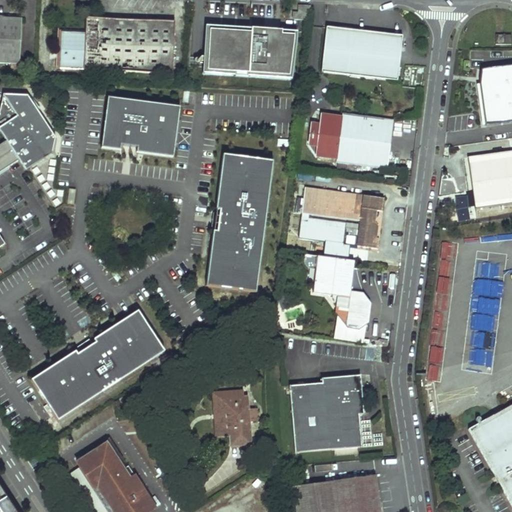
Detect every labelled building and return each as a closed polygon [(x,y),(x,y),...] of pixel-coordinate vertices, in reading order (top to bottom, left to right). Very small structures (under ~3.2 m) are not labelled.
[(310,6),(298,5),(298,13),(310,14),(310,6)] [(0,63),(20,64),(22,22),(18,19),(0,18),(0,63)] [(171,74),(173,22),(85,18),(85,31),(59,30),(58,69),(65,70),(76,70),(171,74)] [(267,32),(205,28),(202,75),(291,81),(296,42),(297,34),(279,32),(279,40),(266,39),(267,32)] [(402,37),(327,28),(321,72),(397,81),(402,37)] [(279,32),(267,32),(266,39),(279,40),(279,32)] [(511,36),(496,36),(495,45),(511,46),(511,36)] [(511,66),(481,70),(480,84),(485,126),(511,122),(511,66)] [(0,173),(19,161),(26,171),(53,154),(56,139),(29,96),(3,95),(0,114),(0,128),(8,141),(0,145),(0,247),(4,245),(0,238),(0,173)] [(179,108),(108,99),(102,149),(122,152),(122,147),(138,149),(137,154),(173,159),(179,108)] [(393,121),(342,114),(342,118),(323,115),(321,125),(312,124),(309,145),(319,146),(317,156),(337,158),(336,163),(386,170),(393,121)] [(511,151),(467,158),(475,211),(511,205),(511,151)] [(274,161),(223,154),(215,208),(219,209),(219,213),(213,212),(211,226),(217,227),(216,230),(213,230),(205,285),(256,292),(274,161)] [(69,189),(67,204),(74,205),(76,190),(69,189)] [(382,212),(384,199),(305,189),(298,239),(325,243),(323,258),(348,261),(350,246),(343,245),(345,232),(349,232),(348,236),(358,237),(356,247),(377,249),(378,240),(376,240),(377,227),(374,223),(375,219),(376,220),(380,216),(376,212),(382,212)] [(354,262),(348,261),(323,258),(317,257),(312,294),(324,296),(335,308),(335,312),(347,328),(358,330),(368,323),(371,301),(356,299),(350,292),(353,269),(354,262)] [(364,294),(357,270),(353,269),(350,292),(356,299),(371,301),(363,294),(364,294)] [(395,289),(396,273),(381,272),(380,288),(395,289)] [(31,381),(57,421),(164,351),(138,311),(93,340),(95,343),(92,345),(89,340),(77,348),(80,353),(77,355),(75,352),(31,381)] [(485,365),(488,351),(469,347),(466,362),(485,365)] [(360,377),(353,377),(320,380),(321,385),(289,387),(295,454),(362,449),(359,415),(363,415),(360,384),(360,377)] [(244,392),(214,394),(217,437),(223,436),(220,400),(244,398),(244,392)] [(231,436),(231,446),(251,445),(249,421),(248,410),(247,397),(244,398),(220,400),(223,436),(231,436)] [(496,488),(499,487),(511,509),(511,406),(467,431),(495,480),(492,482),(496,488)] [(256,409),(248,410),(249,421),(257,420),(256,409)] [(132,478),(108,440),(76,461),(94,490),(97,488),(113,511),(155,511),(159,509),(160,509),(137,474),(132,478)] [(35,445),(31,448),(34,453),(39,450),(35,445)] [(272,460),(267,453),(261,458),(266,464),(272,460)] [(266,464),(261,458),(254,462),(258,469),(266,464)] [(380,511),(375,477),(294,489),(297,511),(380,511)] [(0,511),(14,511),(0,490),(0,511)]
